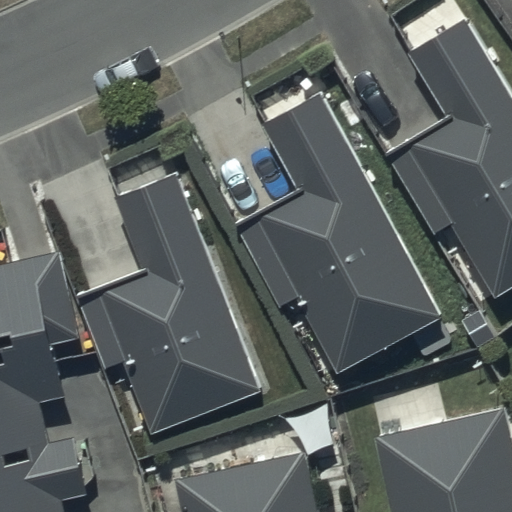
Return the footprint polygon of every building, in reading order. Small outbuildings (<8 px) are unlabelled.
[(511,275),(511,80),(467,6),(410,40),(448,103),(386,141),(435,222),(452,211),(497,285),(511,275)] [(301,179),(239,210),(282,295),(303,284),(340,358),(444,305),(328,77),(265,109),(301,179)] [(155,417),(263,375),(179,158),(118,182),(148,259),(81,284),(108,355),(128,347),(155,417)] [(0,511),(70,511),(65,489),(88,484),(77,426),(50,431),(43,391),(70,385),(59,332),(82,327),(64,235),(0,247),(0,511)] [(397,511),(511,511),(511,434),(506,407),(381,433),(397,511)] [(188,511),(320,511),(308,452),(181,480),(188,511)]
